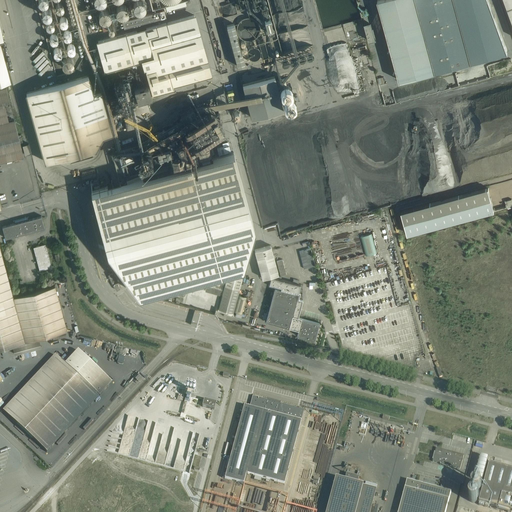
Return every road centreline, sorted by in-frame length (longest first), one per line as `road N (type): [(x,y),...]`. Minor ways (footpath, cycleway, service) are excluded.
road 1 (unclassified): [(511,415),(129,313),(99,287),(73,203),(53,194)]
road 2 (unknown): [(511,52),(397,80),(364,0)]
